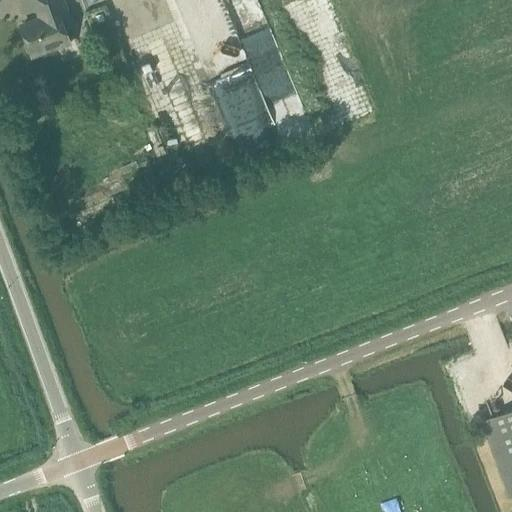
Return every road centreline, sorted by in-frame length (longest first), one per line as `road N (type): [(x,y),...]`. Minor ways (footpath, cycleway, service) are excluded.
road 1 (unclassified): [(77,462),(511,294)]
road 2 (unclassified): [(77,462),(0,258)]
